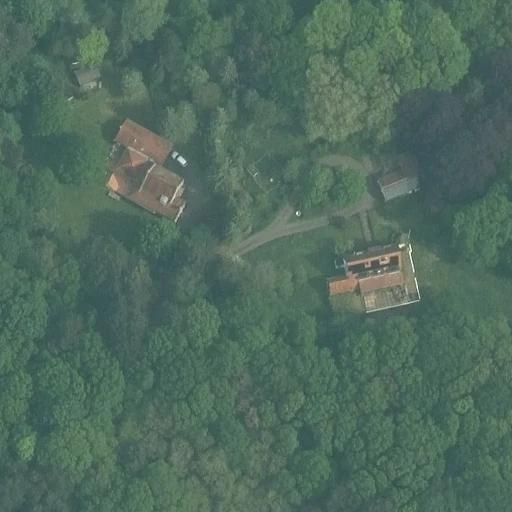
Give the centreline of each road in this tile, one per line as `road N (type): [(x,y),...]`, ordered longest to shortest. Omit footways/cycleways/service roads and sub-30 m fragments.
road 1 (unknown): [(72,511),(89,427),(118,349),(175,283),(210,263)]
road 2 (unknown): [(210,263),(255,236),(345,210),(368,188),(367,169)]
road 3 (unknown): [(210,263),(197,137),(170,123)]
